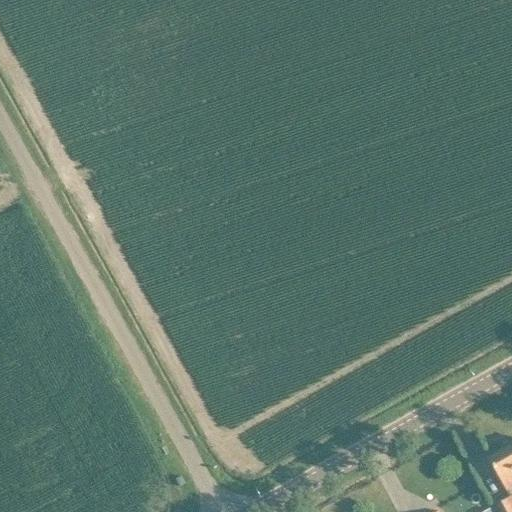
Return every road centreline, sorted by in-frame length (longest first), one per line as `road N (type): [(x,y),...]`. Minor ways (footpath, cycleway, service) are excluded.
road 1 (unclassified): [(210,511),(0,125)]
road 2 (tertiary): [(255,511),(511,370)]
